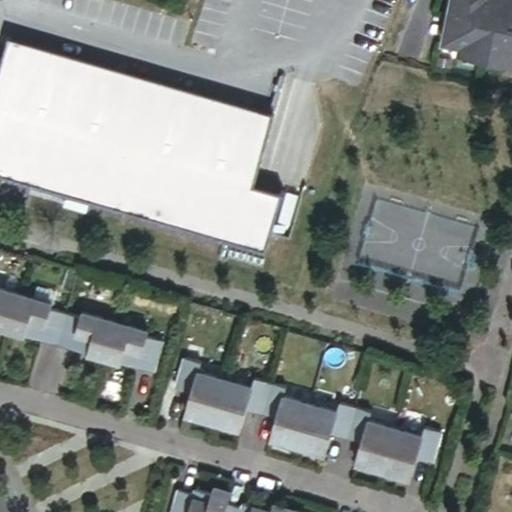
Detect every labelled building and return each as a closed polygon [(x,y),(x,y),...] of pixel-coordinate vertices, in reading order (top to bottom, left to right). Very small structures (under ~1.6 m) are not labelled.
[(511,0),(509,9),(492,5),(493,0),(450,0),(441,42),(458,45),(456,52),(511,64),(511,0)] [(272,120),(21,46),(0,117),(0,176),(264,255),(281,197),(252,188),(272,120)] [(0,327),(10,331),(21,295),(0,288),(0,327)] [(21,295),(10,331),(27,336),(29,330),(45,335),(44,341),(58,344),(67,314),(53,310),(54,305),(21,295)] [(82,319),(67,314),(58,344),(73,349),(75,343),(91,348),(89,354),(106,359),(117,323),(83,313),(82,319)] [(150,333),(117,323),(106,359),(123,364),(125,358),(141,363),(140,368),(155,373),(164,343),(149,338),(150,333)] [(29,330),(27,336),(44,341),(45,335),(29,330)] [(75,343),(73,349),(89,354),(91,348),(75,343)] [(125,358),(123,364),(140,368),(141,363),(125,358)] [(202,363),(186,359),(178,389),(193,393),(187,414),(215,422),(227,380),(200,373),(202,363)] [(227,380),(215,422),(242,430),(248,409),(263,413),(272,383),(256,379),(253,388),(227,380)] [(287,387),(272,383),(263,413),(278,417),(272,439),(300,447),(311,405),(284,397),(287,387)] [(338,412),(311,405),(300,447),(327,455),(333,433),(348,437),(357,407),(341,403),(338,412)] [(372,411),(357,407),(348,437),(363,442),(357,463),(385,471),(397,429),(370,421),(372,411)] [(424,436),(397,429),(385,471),(413,479),(418,457),(434,461),(442,431),(426,427),(424,436)] [(179,491),(173,511),(226,511),(229,505),(233,493),(215,488),(213,495),(196,491),(194,495),(179,491)]
